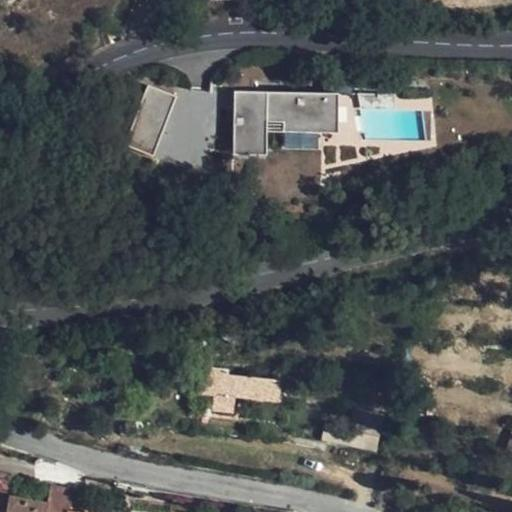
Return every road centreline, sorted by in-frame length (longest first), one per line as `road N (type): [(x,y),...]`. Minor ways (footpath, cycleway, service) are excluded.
road 1 (secondary): [(0,317),(51,319),(273,277),(511,220)]
road 2 (secondary): [(511,44),(256,33),(193,37),(141,53)]
road 3 (residential): [(0,434),(315,508)]
road 4 (secondary): [(141,53),(0,114)]
